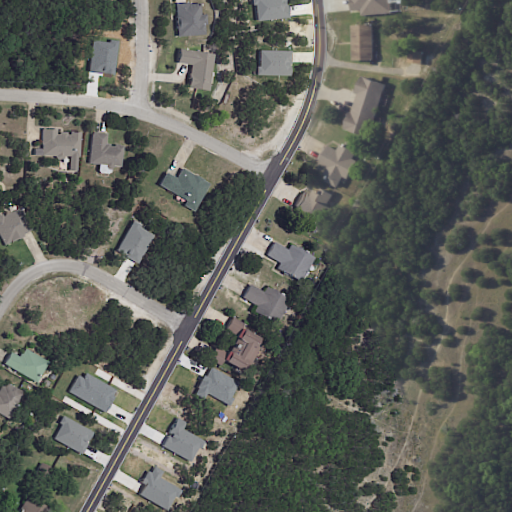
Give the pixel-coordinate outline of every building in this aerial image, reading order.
[(394,0),(395,12),(365,14),(365,9),(355,10),(354,0),(394,0)] [(207,36),(179,38),(178,31),(179,31),(178,20),(177,20),(176,5),(189,4),(189,6),(202,5),(203,16),(208,16),(209,26),(206,26),(207,36)] [(377,46),(377,59),(356,60),(354,25),(376,24),(377,46)] [(215,56),(210,92),(188,89),(192,66),(177,64),(179,50),(215,56)] [(426,53),(427,53),(425,64),(411,63),(412,51),(426,53)] [(389,85),(372,137),(347,129),(351,118),(350,118),(352,112),(354,112),(359,94),(357,93),(358,88),(359,88),(363,77),(389,85)] [(63,133),(68,133),(68,135),(71,135),(71,132),(82,132),(80,157),(79,157),(79,171),(71,170),(72,156),(65,156),(65,157),(63,159),(59,159),(57,157),(57,156),(43,155),(44,144),(42,144),(43,129),(57,130),(57,135),(60,135),(61,132),(63,133)] [(95,132),(108,133),(107,144),(110,144),(110,146),(116,146),(116,144),(125,145),(123,167),(115,166),(115,168),(113,170),(112,172),(110,174),(101,173),(100,171),(101,165),(90,164),(93,132),(95,132)] [(358,154),(356,158),(360,160),(351,178),(347,176),(341,187),(329,181),(331,175),(328,173),(331,168),(322,163),(323,161),(321,160),(327,148),(330,149),(332,145),(341,150),(344,143),(348,145),(351,141),(362,147),(358,154)] [(183,168),(195,175),(196,174),(205,179),(204,180),(211,184),(196,212),(185,206),(187,201),(177,195),(160,185),(167,172),(177,178),(183,168)] [(296,209),(295,208),(303,192),(304,192),(305,191),(313,195),(317,189),(322,192),(325,188),(336,194),(331,205),(336,208),(326,225),(321,222),(315,233),(300,225),(303,219),(302,219),(304,214),(296,210),(296,209)] [(31,231),(24,235),(25,236),(20,239),(19,239),(13,242),(12,241),(6,245),(0,234),(0,215),(2,214),(4,216),(22,206),(35,229),(31,231)] [(286,248),(289,250),(292,244),(316,258),(302,282),(289,274),(288,276),(284,274),(284,272),(278,269),(281,264),(267,256),(275,242),(286,248)] [(268,287),(292,300),(278,326),(260,316),(261,315),(254,311),(257,306),(243,298),(251,284),(265,292),(268,287)] [(262,345),(247,373),(225,360),(221,367),(210,361),(217,348),(228,353),(229,351),(231,352),(238,338),(226,331),(233,317),(244,323),(245,322),(256,328),(252,333),(265,340),(262,345)] [(49,362),(37,383),(4,364),(11,352),(19,357),(21,354),(22,354),(26,349),(49,362)] [(10,420),(0,414),(0,389),(2,385),(5,387),(7,383),(26,393),(10,420)] [(29,412),(34,415),(31,420),(26,416),(29,412)] [(91,432),(63,417),(51,439),(79,454),(91,432)] [(64,460),(50,483),(36,475),(43,464),(49,467),(56,455),(64,460)] [(20,511),(28,498),(50,510),(48,511),(20,511)]
